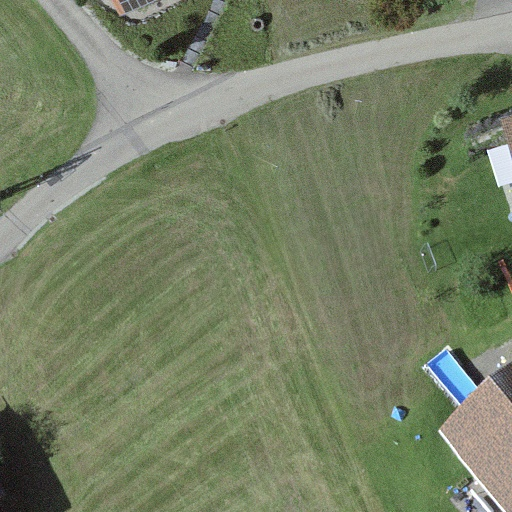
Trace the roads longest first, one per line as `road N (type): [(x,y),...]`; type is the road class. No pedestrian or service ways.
road 1 (unclassified): [(511,32),(348,62),(152,119),(59,189),(0,252)]
road 2 (track): [(152,119),(54,0)]
